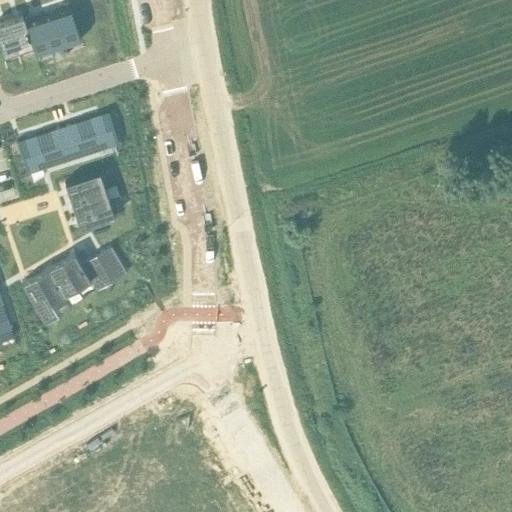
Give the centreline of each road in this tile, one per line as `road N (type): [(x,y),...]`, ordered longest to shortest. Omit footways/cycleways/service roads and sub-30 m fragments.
road 1 (unclassified): [(327,511),(306,476),(260,330),(192,0)]
road 2 (residential): [(165,63),(201,242),(209,355)]
road 3 (residential): [(0,477),(209,355)]
road 4 (residential): [(209,355),(286,511)]
road 5 (residential): [(165,63),(0,114)]
